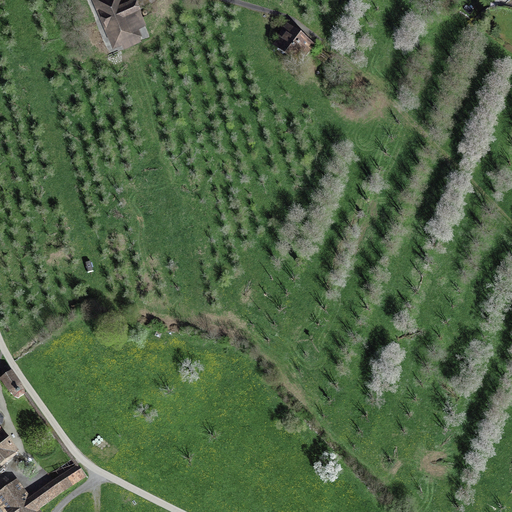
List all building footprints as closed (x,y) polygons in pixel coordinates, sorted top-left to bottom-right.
[(94,0),(113,46),(122,43),(124,48),(142,41),(140,35),(142,34),(139,26),(147,23),(137,0),(94,0)] [(315,44),(287,23),(277,37),(278,38),(272,45),(297,65),(304,55),(305,56),(315,44)] [(12,370),(0,378),(0,379),(11,394),(14,397),(18,399),(25,394),(25,390),(12,370)] [(0,466),(20,451),(0,424),(0,466)] [(17,482),(0,495),(0,502),(7,511),(40,511),(39,510),(86,476),(77,464),(29,498),(17,482)]
